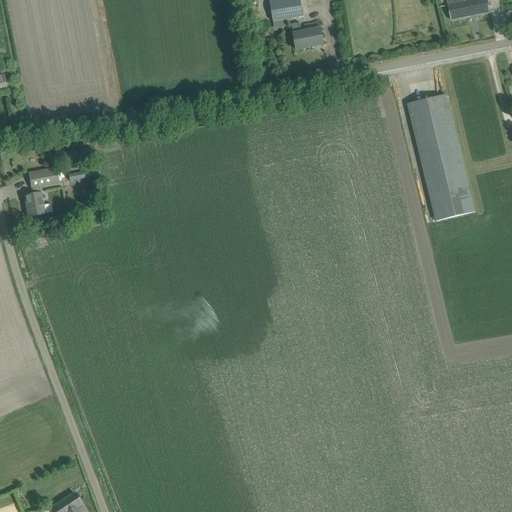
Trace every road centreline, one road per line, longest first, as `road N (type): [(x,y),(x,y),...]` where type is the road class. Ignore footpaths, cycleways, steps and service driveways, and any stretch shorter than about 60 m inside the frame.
road 1 (unclassified): [(0,138),(511,42)]
road 2 (unclassified): [(107,511),(56,390),(0,214)]
